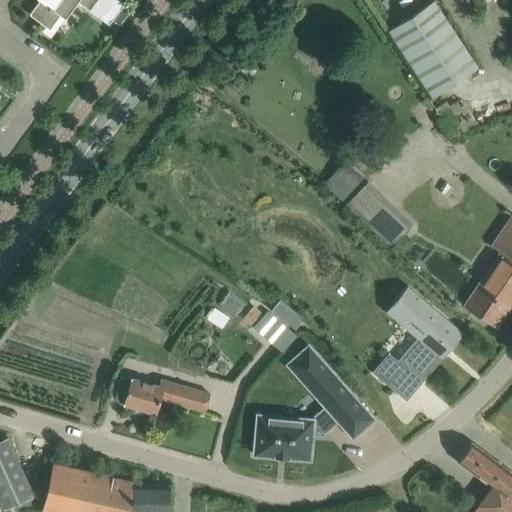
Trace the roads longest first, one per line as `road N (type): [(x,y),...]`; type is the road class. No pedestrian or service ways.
road 1 (residential): [(0,415),(294,496),(351,486),(390,467),(460,414),(511,359)]
road 2 (tertiary): [(0,266),(198,0)]
road 3 (residential): [(0,150),(44,78),(0,34)]
